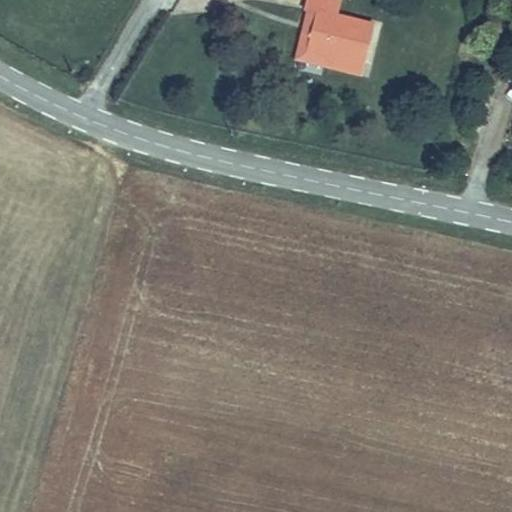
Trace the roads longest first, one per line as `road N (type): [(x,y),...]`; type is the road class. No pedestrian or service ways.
road 1 (tertiary): [(511,216),(149,139),(80,116),(0,73)]
road 2 (track): [(149,0),(80,116)]
